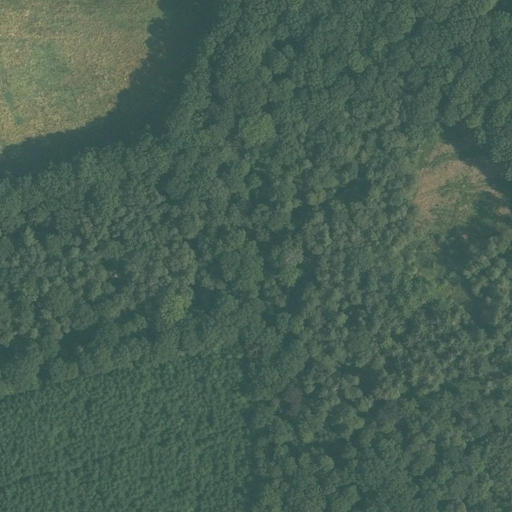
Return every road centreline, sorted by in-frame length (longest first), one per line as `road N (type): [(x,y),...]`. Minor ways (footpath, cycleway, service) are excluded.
road 1 (track): [(335,511),(329,449),(367,420),(366,387),(356,374),(511,216)]
road 2 (track): [(356,374),(340,364),(302,368),(282,400),(294,435),(329,449)]
road 3 (track): [(244,0),(189,134)]
